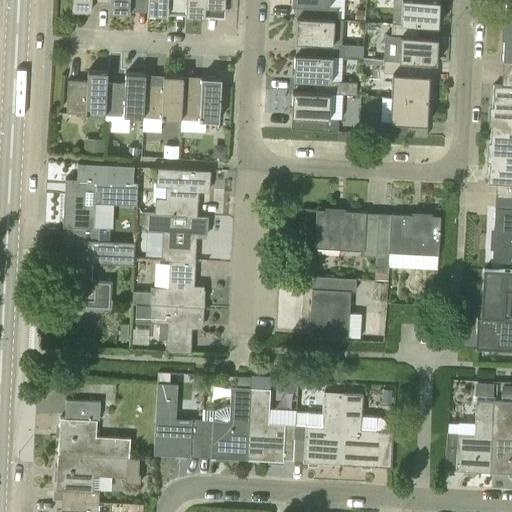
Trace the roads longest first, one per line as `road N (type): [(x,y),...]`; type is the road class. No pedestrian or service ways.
road 1 (tertiary): [(0,399),(18,0)]
road 2 (residential): [(247,164),(448,169),(459,151),(465,0)]
road 3 (residential): [(386,498),(194,487),(171,496),(161,511)]
road 4 (residential): [(240,350),(247,164)]
road 5 (residential): [(252,48),(69,38)]
road 6 (residential): [(511,504),(386,498)]
